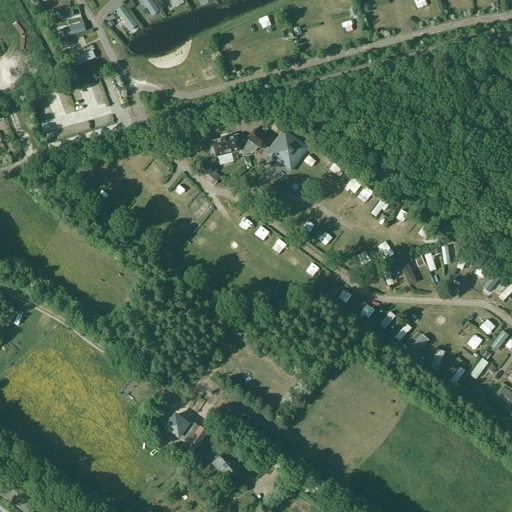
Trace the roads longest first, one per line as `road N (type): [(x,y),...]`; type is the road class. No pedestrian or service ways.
road 1 (unclassified): [(511,36),(0,172)]
road 2 (track): [(0,288),(56,316),(134,373)]
